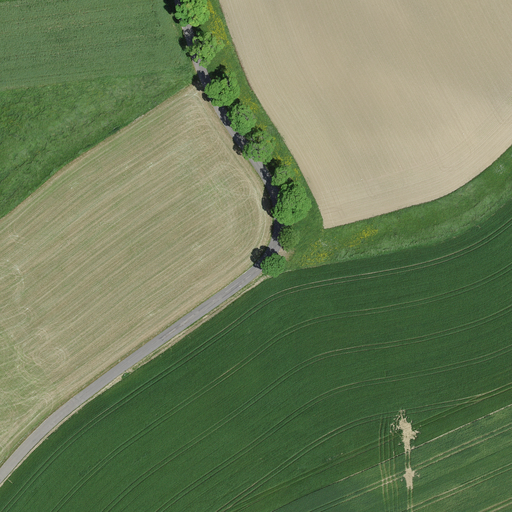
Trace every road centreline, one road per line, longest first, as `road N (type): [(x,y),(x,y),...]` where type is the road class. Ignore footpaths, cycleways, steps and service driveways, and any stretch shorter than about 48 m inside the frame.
road 1 (unclassified): [(0,477),(64,412),(237,286),(277,244),(277,196),(220,109),(178,0)]
road 2 (track): [(89,392),(113,393),(168,368),(194,368),(309,509)]
